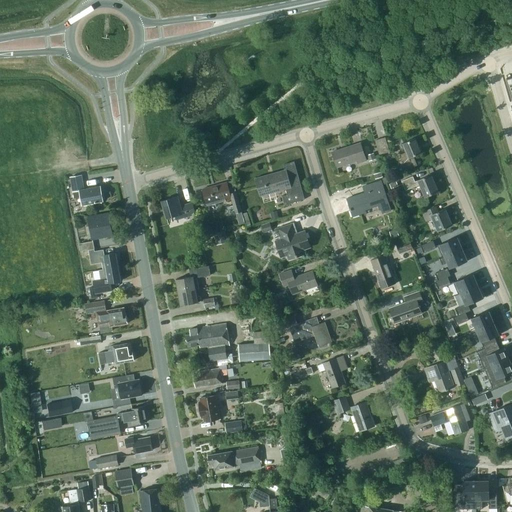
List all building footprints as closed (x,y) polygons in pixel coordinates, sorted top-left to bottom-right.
[(376,140),(380,155),(390,152),(386,137),(376,140)] [(407,170),(418,165),(414,156),(422,152),(416,138),(403,143),(407,152),(400,155),(407,170)] [(367,161),(362,143),(333,152),(338,167),(358,161),(358,163),(367,161)] [(376,159),(374,153),(367,155),(369,161),(376,159)] [(286,169),(257,178),(262,195),(287,188),(288,194),(283,195),(286,204),(306,199),(295,161),(284,164),(286,169)] [(439,192),(432,175),(416,181),(414,176),(402,181),(406,190),(421,184),(426,197),(439,192)] [(73,185),(83,183),(82,176),(71,177),(73,185)] [(365,193),(347,200),(353,217),(365,213),(364,210),(379,206),(380,210),(381,210),(383,214),(392,211),(382,180),(363,186),(365,192),(365,193)] [(242,211),(236,191),(231,192),(228,182),(203,189),(207,203),(221,200),(222,202),(232,199),(234,205),(228,206),(230,214),(242,211)] [(83,183),(73,185),(75,198),(81,197),(83,205),(104,201),(103,199),(105,199),(104,194),(102,194),(101,187),(84,190),(83,183)] [(181,206),(178,196),(163,201),(168,218),(176,216),(177,220),(197,214),(194,203),(181,206)] [(439,211),(437,206),(423,212),(427,221),(433,219),(439,231),(453,225),(446,209),(439,211)] [(239,224),(245,223),(242,211),(236,213),(239,224)] [(272,220),(279,218),(277,211),(270,213),(272,220)] [(248,212),(243,213),(247,228),(252,227),(248,212)] [(113,235),(109,213),(89,216),(93,239),(113,235)] [(273,230),(270,222),(262,225),(264,232),(273,230)] [(304,249),(311,246),(306,231),(297,234),(293,224),(280,229),(283,239),(277,241),(282,257),(289,254),(290,259),(306,254),(304,249)] [(392,239),(400,237),(397,229),(390,231),(392,239)] [(214,232),(217,245),(228,243),(225,230),(214,232)] [(416,237),(410,239),(413,245),(419,243),(416,237)] [(458,237),(438,245),(443,257),(463,249),(458,237)] [(396,244),(399,254),(413,249),(409,239),(396,244)] [(433,240),(421,246),(421,247),(423,252),(424,253),(436,248),(433,240)] [(95,248),(93,241),(80,243),(81,251),(95,248)] [(104,269),(119,267),(116,253),(105,255),(104,249),(95,251),(95,249),(90,250),(92,263),(102,261),(104,269)] [(443,257),(440,259),(443,265),(448,263),(450,268),(468,261),(463,249),(443,257)] [(382,289),(397,283),(386,255),(371,260),(382,289)] [(196,289),(200,289),(198,277),(212,275),(210,265),(191,269),(192,277),(175,280),(177,293),(196,289)] [(119,267),(104,269),(100,270),(101,279),(94,281),(96,293),(112,291),(111,283),(121,281),(119,267)] [(448,268),(435,273),(438,281),(448,277),(451,275),(448,268)] [(313,270),(296,276),(295,277),(292,270),(281,274),(285,286),(290,284),(294,294),(319,285),(313,270)] [(473,274),(454,282),(459,294),(461,293),(479,286),(473,274)] [(438,281),(436,282),(439,289),(451,284),(448,277),(438,281)] [(465,304),(455,308),(458,316),(466,313),(471,310),(468,305),(484,298),(479,286),(461,293),(465,304)] [(94,296),(93,287),(88,288),(90,299),(98,298),(98,295),(94,296)] [(196,289),(177,293),(179,306),(202,302),(201,296),(198,296),(196,289)] [(423,301),(420,292),(405,297),(407,302),(391,308),(396,323),(422,313),(419,302),(423,301)] [(239,297),(232,298),(233,305),(241,304),(239,297)] [(215,306),(214,298),(204,299),(205,308),(215,306)] [(272,312),(280,309),(276,298),(269,300),(272,312)] [(86,310),(87,313),(106,310),(105,301),(85,304),(86,310)] [(125,307),(101,311),(98,312),(100,322),(102,333),(112,331),(111,326),(128,323),(128,322),(129,320),(128,317),(126,315),(125,307)] [(489,311),(471,318),(477,330),(494,323),(489,311)] [(458,316),(453,318),(457,325),(469,320),(466,313),(458,316)] [(320,323),(317,317),(289,327),(295,343),(315,336),(319,346),(332,341),(325,321),(320,323)] [(213,359),(235,357),(231,322),(190,327),(192,346),(212,344),(213,359)] [(494,323),(477,330),(484,348),(497,343),(495,337),(499,335),(494,323)] [(243,343),(244,360),(276,358),(274,330),(259,330),(260,342),(243,343)] [(79,338),(80,345),(102,342),(101,335),(79,338)] [(117,364),(135,361),(134,360),(136,358),(135,354),(133,353),(131,343),(114,346),(115,350),(99,353),(101,365),(117,362),(117,364)] [(484,348),(477,351),(485,370),(510,359),(505,347),(500,349),(497,343),(484,348)] [(346,364),(343,356),(324,363),(333,388),(346,383),(339,366),(346,364)] [(511,364),(510,359),(485,370),(493,388),(507,382),(504,376),(511,372),(511,364)] [(455,387),(445,362),(426,369),(430,382),(436,380),(441,392),(455,387)] [(220,368),(216,369),(197,373),(197,375),(195,375),(197,387),(205,386),(206,386),(223,383),(221,374),(228,373),(227,365),(220,365),(220,368)] [(451,370),(457,386),(465,383),(459,367),(455,368),(451,370)] [(128,382),(127,376),(113,378),(115,389),(120,388),(122,399),(143,395),(140,380),(128,382)] [(89,383),(79,385),(81,394),(91,393),(89,383)] [(227,392),(228,400),(239,399),(239,391),(227,392)] [(205,422),(216,420),(221,419),(217,398),(216,395),(215,396),(201,398),(202,402),(199,403),(202,418),(205,418),(205,422)] [(350,409),(345,396),(335,400),(339,413),(350,409)] [(479,396),(472,399),(475,406),(482,403),(479,396)] [(71,400),(47,404),(49,417),(74,412),(71,400)] [(375,426),(366,402),(352,407),(361,431),(375,426)] [(511,403),(489,413),(496,431),(502,429),(506,438),(511,435),(511,403)] [(464,413),(461,405),(431,416),(435,426),(450,421),(455,434),(470,428),(467,421),(471,420),(468,411),(464,413)] [(148,422),(145,406),(133,409),(133,411),(117,414),(117,416),(88,421),(91,439),(121,434),(119,420),(125,419),(126,422),(133,421),(133,424),(148,422)] [(426,415),(419,417),(421,424),(428,421),(426,415)] [(61,418),(42,421),(44,430),(63,427),(61,418)] [(225,423),(227,434),(243,431),(242,420),(225,423)] [(153,450),(151,437),(135,440),(134,438),(126,439),(128,448),(135,446),(137,453),(153,450)] [(259,447),(216,454),(209,456),(210,464),(214,463),(216,470),(241,465),(242,471),(262,467),(261,462),(262,462),(259,447)] [(284,449),(286,461),(293,459),(291,448),(284,449)] [(119,465),(117,455),(97,459),(99,469),(119,465)] [(135,485),(132,468),(115,471),(118,488),(135,485)] [(477,480),(476,481),(476,500),(476,509),(483,509),(482,502),(489,502),(489,508),(497,508),(497,493),(490,493),(489,480),(477,480)] [(90,487),(89,481),(78,483),(79,489),(69,490),(71,505),(63,506),(63,511),(81,511),(79,501),(92,499),(90,487)] [(463,484),(455,484),(456,509),(464,509),(464,500),(476,500),(476,481),(463,481),(463,484)] [(161,511),(159,489),(141,491),(143,511),(161,511)]
